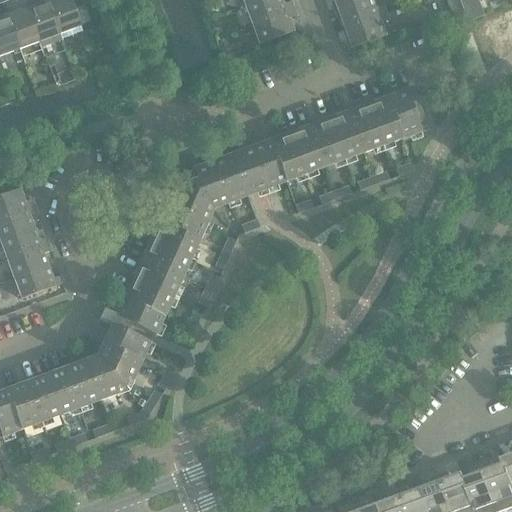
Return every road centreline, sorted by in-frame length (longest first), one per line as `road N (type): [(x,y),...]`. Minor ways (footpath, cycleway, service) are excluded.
road 1 (tertiary): [(511,112),(448,195),(393,302),(314,400),(256,443),(138,500)]
road 2 (tertiary): [(185,511),(317,438),(383,374),(489,181),(511,160)]
road 3 (residential): [(91,299),(121,226),(122,196),(97,178),(70,189),(63,210),(74,248)]
